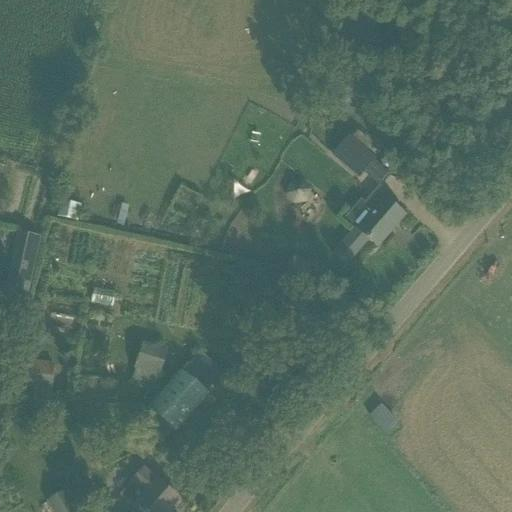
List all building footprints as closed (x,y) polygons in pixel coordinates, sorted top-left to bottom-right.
[(331,70),(325,99),(339,102),(338,103),(357,107),(357,106),(367,62),(370,46),(371,43),(339,37),(338,39),(331,70)] [(388,86),(388,102),(400,101),(400,86),(388,86)] [(292,101),(289,111),(299,113),(301,103),(292,101)] [(333,156),(359,178),(374,161),(364,153),(375,140),(360,127),(350,139),(348,138),(333,156)] [(294,155),(285,159),(288,165),(297,161),(294,155)] [(288,183),(284,196),(293,207),(307,204),(311,192),(302,181),(288,183)] [(354,228),(332,254),(347,267),(369,241),(377,249),(405,217),(389,204),(379,195),(367,209),(371,213),(359,202),(345,219),(357,230),(356,230),(354,228)] [(57,218),(77,222),(80,208),(60,203),(57,218)] [(39,238),(19,233),(15,251),(19,252),(11,290),(26,293),(39,238)] [(295,255),(286,268),(301,279),(311,266),(295,255)] [(10,310),(5,328),(15,331),(22,311),(24,304),(13,301),(10,310)] [(134,370),(160,377),(168,350),(142,343),(134,370)] [(140,422),(162,443),(172,432),(174,434),(209,394),(206,392),(222,374),(198,354),(183,373),(181,371),(149,410),(151,411),(140,422)] [(22,360),(17,387),(50,392),(54,365),(33,361),(34,356),(25,355),(24,360),(22,360)] [(382,406),(371,416),(386,432),(397,421),(382,406)] [(0,466),(0,492),(1,494),(13,487),(1,466),(0,466)] [(136,507),(141,511),(167,511),(179,500),(143,469),(119,496),(134,510),(136,507)] [(48,503),(53,511),(75,511),(64,493),(48,503)]
